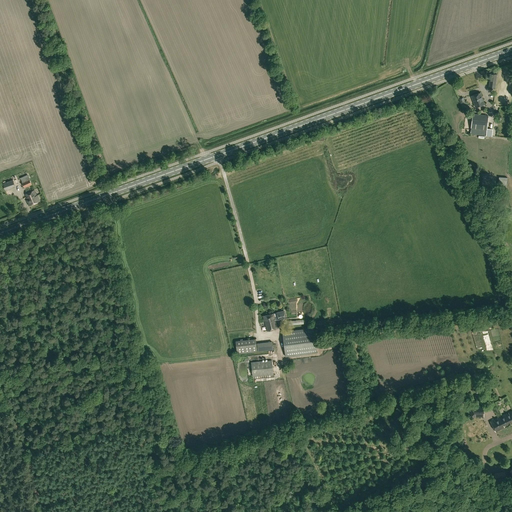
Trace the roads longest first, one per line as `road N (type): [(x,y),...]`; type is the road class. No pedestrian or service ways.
road 1 (primary): [(219,154),(511,50)]
road 2 (primary): [(0,233),(219,154)]
road 3 (track): [(511,279),(422,90)]
road 4 (unclassified): [(219,154),(260,331),(279,340)]
